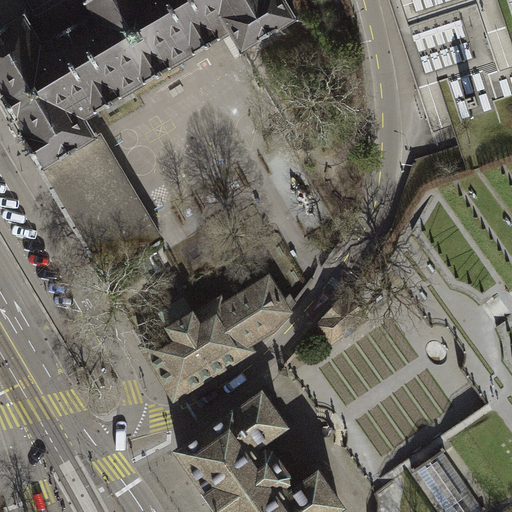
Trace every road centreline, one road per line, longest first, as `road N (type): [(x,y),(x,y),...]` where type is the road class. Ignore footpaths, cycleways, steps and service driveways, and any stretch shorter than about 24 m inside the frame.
road 1 (residential): [(370,0),(391,126),(383,191),(363,239),(284,342),(228,388),(190,412),(131,419)]
road 2 (residential): [(131,419),(128,378),(0,163)]
